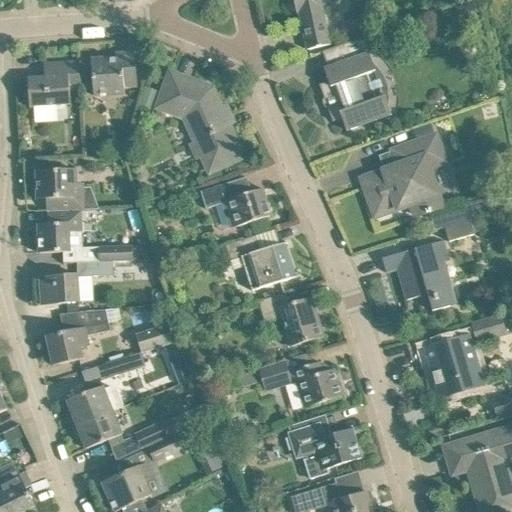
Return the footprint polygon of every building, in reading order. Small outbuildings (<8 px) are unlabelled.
[(330,45),(321,4),(340,0),(339,0),(293,0),(297,14),(301,13),(304,26),(302,27),(307,50),(330,45)] [(319,85),(333,122),(342,118),(347,131),(391,115),(384,96),(376,99),(367,74),(375,71),(369,53),(365,54),(364,50),(377,46),(373,35),(323,53),(327,64),(330,63),(332,66),(324,69),(329,82),(319,85)] [(124,87),(137,86),(135,54),(120,55),(121,59),(91,61),(94,96),(124,94),(124,87)] [(28,79),(30,108),(70,105),(69,89),(81,88),(81,82),(79,62),(50,64),(51,78),(28,79)] [(196,142),(191,144),(198,160),(203,157),(210,172),(243,157),(215,97),(211,89),(171,74),(158,108),(185,118),(196,142)] [(138,104),(150,109),(156,91),(145,86),(138,104)] [(442,208),(429,171),(446,165),(442,153),(436,136),(420,143),(394,152),(394,153),(402,150),(407,164),(363,180),(376,215),(412,203),(416,216),(426,212),(427,214),(431,212),(442,208)] [(37,199),(58,198),(58,211),(86,210),(85,188),(77,188),(76,171),(56,171),(36,172),(37,199)] [(252,193),(247,178),(201,192),(206,209),(226,203),(233,228),(272,216),(263,189),(252,193)] [(436,228),(444,226),(468,219),(465,207),(432,217),(436,228)] [(48,224),(38,225),(39,254),(59,253),(70,253),(69,233),(82,232),(82,211),(68,212),(48,212),(48,224)] [(444,226),(449,243),(475,235),(470,218),(468,219),(444,226)] [(257,237),(256,236),(225,245),(225,247),(221,248),(225,261),(226,260),(227,262),(230,261),(230,262),(231,262),(242,258),(252,292),(298,277),(298,276),(290,278),(280,246),(288,243),(287,243),(257,252),(253,238),(257,237)] [(406,301),(420,297),(420,294),(427,292),(432,311),(457,305),(444,262),(450,261),(444,241),(382,259),(386,273),(397,270),(406,301)] [(98,248),(98,262),(133,261),(132,247),(98,248)] [(133,261),(98,262),(98,263),(85,263),(85,277),(113,276),(113,268),(133,267),(133,261)] [(67,304),(67,303),(79,302),(77,275),(64,276),(64,277),(41,279),(42,306),(62,304),(67,304)] [(282,331),(287,346),(290,345),(291,348),(324,337),(312,298),(289,305),(285,293),(266,300),(259,302),(260,307),(265,323),(282,318),(286,330),(282,331)] [(259,302),(243,307),(245,312),(260,307),(259,302)] [(110,331),(106,310),(75,313),(79,329),(47,337),(53,366),(83,360),(80,348),(89,346),(87,336),(110,331)] [(506,334),(499,314),(471,324),(477,344),(506,334)] [(179,341),(173,323),(135,334),(141,353),(179,341)] [(426,349),(441,398),(483,386),(468,337),(426,349)] [(182,350),(168,354),(177,381),(186,378),(185,374),(189,372),(182,350)] [(137,355),(104,365),(108,379),(141,367),(146,366),(142,353),(137,355)] [(285,361),(259,369),(262,382),(265,391),(292,383),(296,382),(304,409),(343,397),(334,370),(323,373),(320,363),(313,365),(301,368),(293,371),(289,372),(285,361)] [(258,383),(254,372),(240,377),(244,388),(258,383)] [(69,417),(73,427),(112,411),(123,407),(117,389),(111,387),(104,389),(100,379),(87,385),(90,392),(68,401),(73,416),(69,417)] [(498,423),(511,415),(511,397),(491,408),(498,423)] [(112,411),(73,427),(77,436),(81,435),(87,450),(109,441),(112,448),(125,443),(112,411)] [(362,458),(353,430),(332,436),(329,428),(325,415),(306,421),(294,425),(288,427),(289,432),(288,433),(290,437),(285,439),(289,451),(293,450),(296,459),(303,457),(310,479),(328,473),(326,469),(362,458)] [(142,450),(175,434),(169,420),(135,435),(142,450)] [(511,511),(511,486),(504,461),(511,458),(511,427),(445,448),(453,474),(469,469),(481,511),(511,511)] [(147,448),(154,462),(155,462),(172,454),(172,455),(198,443),(191,428),(147,448)] [(102,483),(114,511),(115,511),(150,496),(144,481),(153,477),(146,463),(102,483)] [(19,475),(0,484),(0,487),(12,511),(23,511),(35,507),(19,475)] [(309,492),(291,497),(295,511),(305,511),(314,509),(326,506),(327,511),(379,511),(375,499),(370,500),(367,493),(365,494),(341,501),(336,483),(309,492)] [(12,511),(0,487),(0,511),(12,511)] [(234,510),(235,511),(251,511),(246,503),(234,510)]
